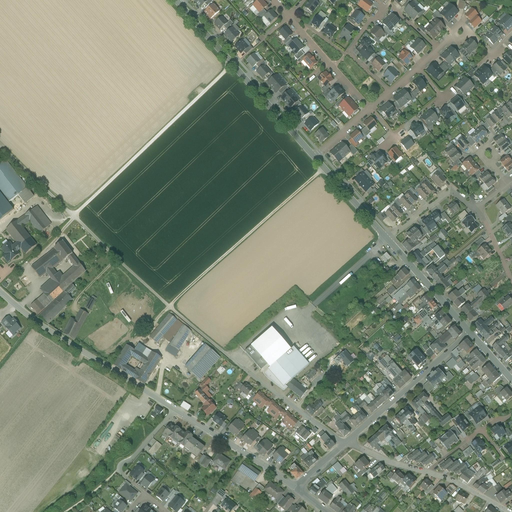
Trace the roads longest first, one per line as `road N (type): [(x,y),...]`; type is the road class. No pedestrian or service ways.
road 1 (unclassified): [(347,443),(169,306),(0,144)]
road 2 (track): [(324,169),(145,331)]
road 3 (track): [(74,217),(233,64)]
road 4 (residential): [(0,293),(176,410)]
road 5 (secondary): [(178,3),(313,157)]
road 6 (residential): [(507,511),(449,479),(347,443)]
road 7 (residential): [(469,331),(347,443)]
road 8 (residential): [(176,410),(295,490)]
road 9 (residential): [(437,50),(386,1),(345,53)]
road 10 (secondary): [(386,237),(469,331)]
